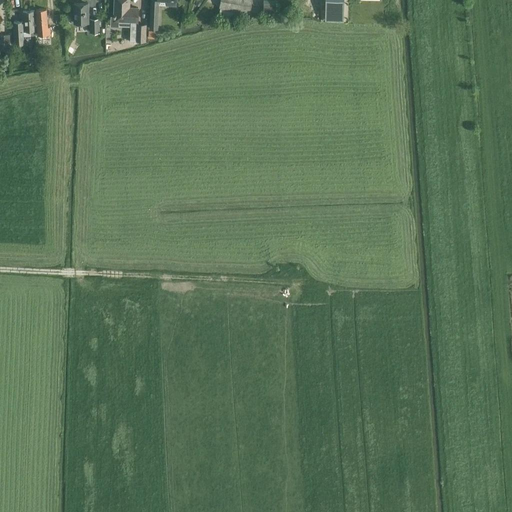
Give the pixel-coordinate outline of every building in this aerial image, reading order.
[(111,16),(110,26),(118,26),(131,27),(130,41),(137,41),(145,42),(146,25),(137,24),(138,22),(138,18),(138,8),(129,8),(129,0),(114,0),(114,14),(113,14),(113,16),(111,16)] [(158,5),(176,5),(176,0),(157,0),(158,0),(157,0),(151,0),(150,29),(157,30),(158,5)] [(218,18),(231,20),(231,18),(239,19),(240,11),(249,13),(251,0),(221,0),(220,8),(218,18)] [(279,0),(266,0),(267,10),(280,9),(279,0)] [(326,0),(326,4),(326,19),(343,20),(343,1),(342,0),(326,0)] [(74,23),(88,23),(88,3),(74,4),(74,23)] [(46,9),(36,10),(37,20),(38,34),(50,33),(50,27),(48,27),(47,19),(46,9)] [(14,22),(16,45),(25,44),(24,30),(30,29),(30,36),(35,35),(35,29),(36,29),(34,10),(23,11),(24,23),(23,23),(22,21),(14,22)] [(90,19),(91,33),(99,33),(98,19),(90,19)] [(6,64),(4,63),(5,70),(11,69),(11,35),(0,35),(0,48),(4,49),(3,50),(6,51),(6,58),(6,64)] [(70,45),(66,52),(72,55),(76,48),(70,45)]
